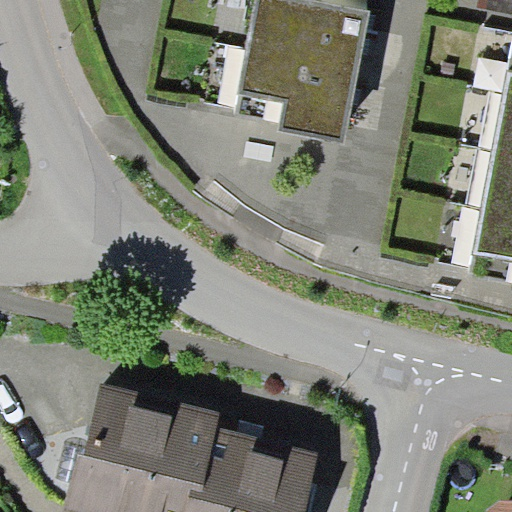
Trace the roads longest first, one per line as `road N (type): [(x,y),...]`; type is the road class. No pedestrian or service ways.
road 1 (residential): [(125,223),(202,286),(308,332),(431,364)]
road 2 (unclassified): [(125,223),(42,96),(13,0)]
road 3 (unclassified): [(392,511),(431,364)]
road 4 (residential): [(0,251),(125,223)]
